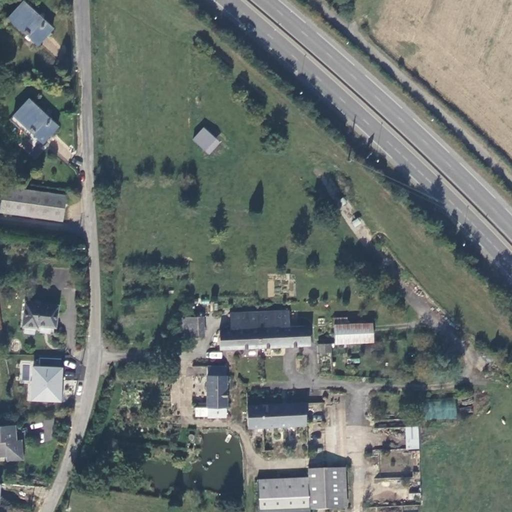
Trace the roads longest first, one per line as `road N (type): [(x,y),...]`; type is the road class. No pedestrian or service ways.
road 1 (trunk): [(230,0),(511,264)]
road 2 (trunk): [(511,229),(265,0)]
road 3 (unclassified): [(92,231),(90,375),(48,511)]
road 4 (residential): [(311,0),(511,183)]
road 5 (unclassified): [(82,0),(92,231)]
